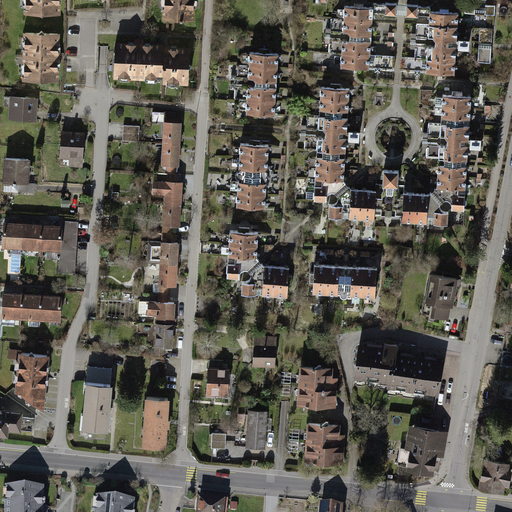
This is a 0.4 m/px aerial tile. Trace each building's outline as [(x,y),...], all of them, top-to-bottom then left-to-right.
[(29,0),(30,9),(26,8),(26,13),(39,13),(42,16),(45,13),(59,13),(58,0),(29,0)] [(193,0),(167,0),(167,7),(165,7),(165,18),(180,19),(180,20),(182,20),(183,19),(192,20),(193,0)] [(385,14),(396,14),(397,3),(386,2),(386,3),(373,3),(373,7),(373,12),(385,12),(385,14)] [(358,20),(359,3),(355,3),(355,6),(344,5),(344,19),(352,19),(358,20)] [(358,20),(372,20),(373,12),(373,7),(363,7),(364,3),(359,3),(358,20)] [(465,13),(475,14),(475,4),(465,3),(465,13)] [(417,14),(430,15),(430,11),(430,6),(418,6),(419,4),(407,4),(406,15),(417,16),(417,14)] [(496,5),(486,5),(485,14),(495,15),(496,5)] [(429,24),(444,25),(445,8),(440,8),(440,11),(430,11),(430,15),(429,24)] [(458,26),(458,13),(449,12),(449,8),(445,8),(444,25),(458,26)] [(352,19),(344,19),(331,18),(331,33),(341,33),(343,31),(348,31),(350,34),(351,34),(352,19)] [(358,20),(352,19),(351,34),(372,35),(372,20),(358,20)] [(426,39),(429,36),(429,24),(417,23),(416,38),(426,39)] [(442,40),(444,25),(429,24),(429,36),(433,37),(436,40),(442,40)] [(457,41),(458,26),(444,25),(442,40),(457,41)] [(492,28),(480,27),(479,42),(492,43),(492,28)] [(39,33),(26,33),(25,37),(29,37),(28,48),(25,48),(25,64),(28,64),(28,75),(24,75),(24,79),(38,79),(40,83),(43,80),(57,80),(58,33),(45,33),(42,30),(39,33)] [(329,52),(341,53),(350,54),(351,39),(350,39),(347,41),(342,41),(340,38),(330,38),(329,52)] [(371,40),(351,39),(350,54),(370,55),(371,40)] [(425,44),(416,43),(415,58),(427,58),(428,46),(425,44)] [(162,46),(116,44),(115,57),(112,60),(115,63),(115,76),(119,76),(119,73),(130,73),(130,77),(146,77),(146,74),(158,74),(158,72),(161,72),(162,49),(162,46)] [(433,47),(428,46),(427,58),(434,59),(442,59),(442,45),(435,45),(433,47)] [(442,45),(442,59),(455,60),(456,46),(442,45)] [(490,63),(491,48),(479,47),(478,62),(490,63)] [(189,50),(162,49),(161,72),(163,72),(163,78),(164,78),(163,81),(168,81),(168,78),(179,78),(179,82),(188,82),(189,69),(192,66),(189,63),(189,50)] [(263,66),(265,49),(260,49),(259,52),(250,52),(249,65),(257,65),(263,66)] [(270,49),(265,49),(263,66),(278,67),(279,54),(270,53),(270,49)] [(369,68),(370,55),(350,54),(341,53),(341,67),(369,68)] [(394,70),(395,56),(370,55),(369,68),(375,69),(375,72),(380,72),(380,69),(394,70)] [(434,72),(434,59),(427,58),(415,58),(402,57),(401,71),(415,71),(415,74),(420,74),(420,72),(434,72)] [(442,59),(434,59),(434,72),(455,74),(455,60),(442,59)] [(256,80),(257,65),(249,65),(237,64),(236,79),(246,79),(248,77),(253,78),(256,80)] [(263,66),(257,65),(256,80),(277,82),(278,67),(263,66)] [(255,100),(256,85),(255,85),(253,88),(248,87),(245,84),(236,84),(235,99),(247,99),(255,100)] [(320,98),(335,98),(335,84),(331,84),(330,87),(321,87),(320,98)] [(341,84),(335,84),(335,98),(349,99),(350,88),(341,88),(341,84)] [(276,86),(256,85),(255,100),(262,100),(275,101),(276,86)] [(442,106),(456,107),(457,92),(452,91),(452,95),(443,94),(442,106)] [(462,92),(457,92),(456,107),(471,107),(471,96),(462,96),(462,92)] [(35,98),(12,97),(11,119),(34,120),(35,98)] [(324,109),(334,110),(335,98),(320,98),(320,109),(324,109)] [(349,99),(335,98),(334,110),(344,111),(348,111),(349,99)] [(255,117),(260,117),(262,100),(255,100),(247,99),(246,113),(255,113),(255,117)] [(262,100),(260,117),(266,118),(266,114),(275,114),(275,101),(262,100)] [(441,117),(446,117),(456,118),(456,107),(442,106),(441,117)] [(470,119),(471,107),(456,107),(456,118),(465,118),(470,119)] [(323,128),(326,131),(333,131),(334,110),(324,109),(324,115),(323,128)] [(344,111),(334,110),(333,131),(347,132),(348,117),(343,117),(344,111)] [(166,112),(164,143),(179,143),(179,139),(181,140),(181,134),(180,134),(180,119),(174,118),(174,113),(166,112)] [(318,128),(323,128),(324,115),(307,114),(306,129),(316,130),(318,128)] [(446,136),(447,139),(455,139),(456,118),(446,117),(446,123),(445,136),(446,136)] [(465,118),(456,118),(455,139),(469,139),(469,125),(465,125),(465,118)] [(429,122),(428,137),(438,138),(440,135),(445,136),(446,123),(429,122)] [(140,126),(123,125),(122,140),(139,141),(140,126)] [(349,140),(359,140),(359,132),(350,132),(349,140)] [(84,134),(62,133),(60,156),(82,157),(84,134)] [(322,150),(322,137),(318,137),(315,135),(306,134),(305,149),(322,150)] [(325,135),(322,137),(322,150),(331,150),(332,136),(325,135)] [(347,137),(332,136),(331,150),(341,151),(346,151),(347,137)] [(254,156),(255,140),(250,139),(250,143),(240,143),(240,156),(254,156)] [(481,149),(482,140),(471,139),(471,148),(481,149)] [(260,140),(255,140),(254,156),(268,157),(269,145),(260,144),(260,140)] [(426,157),(443,157),(444,145),(440,145),(437,143),(428,142),(426,157)] [(168,164),(167,173),(175,173),(175,165),(178,165),(178,153),(180,153),(181,148),(179,148),(179,143),(164,143),(163,164),(168,164)] [(453,165),(454,144),(447,143),(444,145),(443,157),(443,164),(453,165)] [(453,165),(462,165),(463,159),(467,159),(468,144),(454,144),(453,165)] [(321,156),(317,156),(316,167),(330,168),(331,150),(322,150),(321,156)] [(341,151),(331,150),(330,168),(344,169),(345,157),(341,157),(341,151)] [(240,158),(233,158),(232,165),(239,165),(239,168),(240,168),(253,168),(254,156),(240,156),(240,158)] [(268,157),(254,156),(253,168),(267,169),(268,157)] [(28,159),(6,158),(4,191),(19,191),(33,192),(33,183),(27,183),(28,159)] [(438,164),(438,175),(452,176),(453,165),(443,164),(438,164)] [(462,165),(453,165),(452,176),(466,177),(467,165),(462,165)] [(329,179),(330,168),(316,167),(315,179),(329,179)] [(266,182),(267,169),(253,168),(240,168),(240,170),(238,170),(237,171),(235,174),(236,176),(237,177),(239,178),(239,180),(252,181),(266,182)] [(344,180),(344,169),(330,168),(329,179),(344,180)] [(398,170),(384,170),(383,184),(398,185),(398,170)] [(166,193),(165,203),(180,204),(181,200),(183,200),(183,194),(181,194),(182,182),(181,182),(181,174),(175,173),(167,173),(155,172),(153,192),(166,193)] [(438,175),(437,186),(452,187),(465,188),(466,177),(452,176),(438,175)] [(315,179),(314,200),(326,200),(326,197),(327,195),(328,194),(329,179),(315,179)] [(344,180),(329,179),(328,194),(330,192),(333,192),(335,192),(346,183),(344,180)] [(252,181),(239,180),(238,180),(238,182),(231,182),(231,189),(237,189),(237,193),(251,194),(252,181)] [(266,182),(252,181),(251,194),(266,195),(266,182)] [(398,185),(383,184),(376,184),(376,190),(375,205),(403,207),(404,192),(404,185),(398,185)] [(338,200),(336,203),(350,203),(351,189),(349,186),(338,196),(338,198),(338,200)] [(449,200),(451,201),(452,187),(437,186),(435,188),(444,199),(447,199),(449,200)] [(465,188),(452,187),(451,201),(452,203),(451,208),(464,209),(464,204),(466,204),(466,200),(465,199),(465,188)] [(362,189),(351,189),(350,203),(361,204),(362,189)] [(376,190),(362,189),(361,204),(375,205),(376,190)] [(414,193),(404,192),(403,207),(413,207),(414,193)] [(422,208),(442,209),(441,208),(440,206),(440,204),(441,202),(431,192),(429,193),(423,193),(422,208)] [(251,194),(237,193),(237,205),(245,206),(245,210),(251,210),(251,194)] [(423,193),(414,193),(413,207),(422,208),(423,193)] [(266,195),(251,194),(251,210),(256,210),(255,206),(265,207),(266,195)] [(165,203),(163,233),(171,233),(172,225),(179,225),(180,214),(181,214),(182,208),(180,208),(180,204),(165,203)] [(329,204),(328,216),(349,217),(350,203),(336,203),(334,204),(329,204)] [(361,204),(350,203),(349,217),(360,218),(361,204)] [(375,205),(361,204),(360,218),(374,219),(374,214),(375,205)] [(403,207),(375,205),(374,214),(402,216),(403,207)] [(413,207),(403,207),(402,216),(402,221),(421,222),(422,208),(413,207)] [(442,209),(422,208),(421,222),(448,223),(448,211),(445,211),(443,210),(442,209)] [(24,224),(4,223),(3,245),(5,245),(8,253),(22,254),(22,246),(24,224)] [(42,225),(24,224),(22,246),(41,248),(42,225)] [(62,226),(42,225),(41,248),(48,248),(47,257),(60,257),(62,227),(62,226)] [(76,228),(62,227),(60,257),(58,271),(73,272),(76,228)] [(230,230),(229,245),(243,246),(244,227),(239,227),(239,230),(230,230)] [(249,227),(244,227),(243,246),(257,247),(258,232),(249,231),(249,227)] [(163,233),(163,242),(171,242),(171,233),(163,233)] [(149,262),(161,263),(176,264),(177,260),(179,260),(179,254),(177,254),(178,242),(171,242),(163,242),(150,241),(149,262)] [(243,246),(229,245),(228,261),(242,262),(243,246)] [(257,247),(243,246),(242,262),(256,262),(259,259),(257,257),(257,247)] [(242,262),(228,261),(227,276),(239,277),(239,274),(241,270),(242,262)] [(256,262),(242,262),(241,270),(244,269),(248,269),(256,262)] [(160,292),(160,293),(167,293),(168,285),(175,285),(176,273),(178,273),(178,268),(176,268),(176,264),(161,263),(160,283),(153,282),(153,292),(160,292)] [(327,264),(315,263),(314,272),(310,272),(310,277),(326,279),(327,264)] [(251,276),(249,279),(263,280),(264,265),(262,264),(251,272),(251,276)] [(339,265),(327,264),(326,279),(339,279),(339,265)] [(274,266),(264,265),(263,280),(273,280),(274,266)] [(352,266),(339,265),(339,279),(338,292),(340,292),(341,296),(344,297),(347,295),(348,293),(350,293),(351,280),(352,266)] [(289,267),(274,266),(273,280),(292,281),(292,276),(289,276),(289,267)] [(365,267),(352,266),(351,280),(364,281),(365,267)] [(377,267),(365,267),(364,281),(363,295),(376,296),(377,267)] [(434,302),(432,316),(447,318),(449,305),(452,306),(457,279),(432,274),(427,301),(434,302)] [(326,279),(310,277),(310,283),(313,283),(313,292),(325,293),(326,279)] [(246,281),(242,280),(241,292),(263,294),(263,280),(249,279),(246,281)] [(339,279),(326,279),(325,293),(338,293),(339,279)] [(273,280),(263,280),(263,294),(272,294),(273,280)] [(292,281),(273,280),(272,294),(288,295),(288,286),(292,286),(292,281)] [(364,281),(351,280),(350,293),(350,295),(363,295),(364,281)] [(23,294),(4,293),(2,322),(4,324),(13,324),(14,316),(22,317),(23,294)] [(158,314),(157,323),(173,324),(173,320),(175,320),(175,314),(173,314),(174,302),(167,302),(167,293),(160,293),(159,301),(149,301),(142,301),(140,303),(140,310),(142,312),(148,313),(158,314)] [(42,295),(23,294),(22,317),(41,318),(42,295)] [(61,296),(42,295),(41,318),(60,319),(61,296)] [(173,327),(173,324),(157,323),(156,353),(164,353),(164,345),(172,345),(172,333),(174,334),(175,327),(173,327)] [(262,345),(255,344),(254,364),(274,365),(276,337),(263,337),(262,345)] [(396,345),(385,343),(384,349),(380,379),(389,380),(389,385),(390,385),(396,345)] [(367,377),(372,347),(360,345),(355,375),(367,377)] [(397,345),(396,345),(390,385),(403,387),(407,357),(396,355),(397,345)] [(380,379),(384,349),(372,347),(367,377),(380,379)] [(29,353),(21,352),(17,387),(19,387),(18,390),(23,391),(23,394),(26,396),(26,399),(27,402),(30,402),(32,401),(42,407),(47,355),(34,354),(32,351),(29,353)] [(419,359),(407,357),(403,387),(414,388),(419,359)] [(223,360),(209,359),(207,393),(216,393),(216,397),(226,398),(226,393),(227,394),(229,369),(223,369),(223,360)] [(431,361),(419,359),(414,388),(426,390),(431,361)] [(442,362),(431,361),(426,390),(438,392),(442,362)] [(315,367),(302,367),(299,402),(338,404),(336,393),(335,393),(335,384),(334,383),(330,383),(331,369),(321,368),(321,364),(319,364),(315,367)] [(86,382),(88,382),(84,428),(106,430),(108,407),(109,407),(111,384),(112,368),(88,366),(86,382)] [(168,398),(147,396),(144,444),(165,445),(166,426),(168,426),(169,418),(167,418),(168,398)] [(21,413),(0,410),(0,433),(6,435),(7,428),(32,431),(34,418),(20,416),(21,413)] [(266,411),(250,410),(248,446),(264,447),(266,411)] [(322,424),(308,423),(306,458),(345,461),(343,449),(342,449),(343,441),(341,440),(337,439),(338,425),(328,424),(328,421),(326,421),(322,424)] [(439,431),(416,426),(412,450),(402,448),(399,462),(409,464),(409,466),(431,470),(439,431)] [(226,433),(212,432),(211,447),(225,448),(226,433)] [(508,463),(486,459),(481,485),(503,490),(504,483),(508,484),(510,471),(506,470),(508,463)] [(16,488),(7,488),(7,491),(11,491),(10,502),(7,502),(6,511),(45,511),(45,507),(41,507),(42,488),(25,488),(23,485),(18,485),(16,488)] [(107,498),(98,497),(98,500),(102,501),(100,511),(97,511),(96,511),(131,511),(133,501),(116,499),(114,496),(110,496),(107,498)] [(205,499),(197,498),(196,510),(197,510),(197,511),(226,511),(228,499),(205,497),(205,499)]
